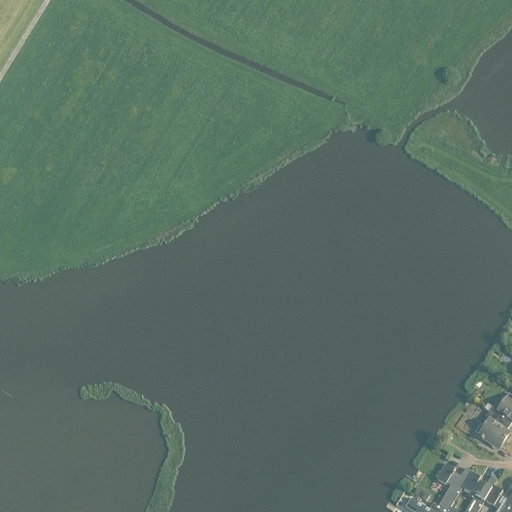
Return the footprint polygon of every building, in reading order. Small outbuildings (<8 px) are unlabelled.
[(497,411),(492,407),(489,413),(509,427),(511,423),(511,397),(508,395),(497,411)] [(489,413),(485,418),(489,421),(485,426),(481,424),(474,433),(478,435),(478,436),(481,438),(480,439),(482,441),(483,439),(491,445),(494,442),(501,446),(509,434),(506,432),(509,427),(489,413)] [(434,503),(431,507),(439,511),(447,511),(462,489),(471,474),(472,472),(466,469),(461,477),(453,473),(455,470),(446,465),(436,480),(445,485),(446,484),(450,487),(438,506),(434,503)] [(477,511),(484,502),(493,487),(497,481),(491,477),(486,486),(479,481),(480,479),(471,474),(462,489),(471,494),(472,493),(476,495),(465,511),(477,511)] [(502,492),(493,487),(484,502),(497,510),(495,511),(508,511),(511,506),(511,492),(508,499),(501,495),(502,492)] [(429,496),(422,492),(419,498),(426,502),(429,496)] [(439,511),(431,507),(430,510),(411,499),(405,508),(411,511),(439,511)]
